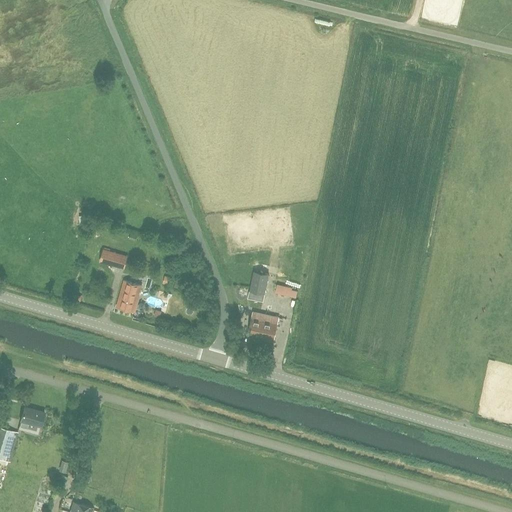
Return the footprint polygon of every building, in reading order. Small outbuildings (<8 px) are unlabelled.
[(124,269),(128,256),(103,249),(100,262),(124,269)] [(254,271),(250,291),(265,294),(269,274),(254,271)] [(123,280),(121,288),(116,307),(133,312),(141,286),(123,280)] [(183,289),(185,282),(177,280),(175,286),(183,289)] [(299,296),(300,287),(278,284),(277,293),(299,296)] [(82,297),(75,294),(73,301),(79,304),(82,297)] [(274,339),(279,317),(253,312),(252,318),(251,318),(248,333),(274,339)] [(41,426),(45,413),(35,410),(25,407),(21,421),(30,423),(28,428),(36,430),(38,425),(41,426)] [(0,459),(9,462),(18,432),(0,426),(0,459)] [(58,483),(68,486),(70,477),(61,475),(58,483)] [(70,511),(90,511),(92,508),(73,503),(70,511)]
